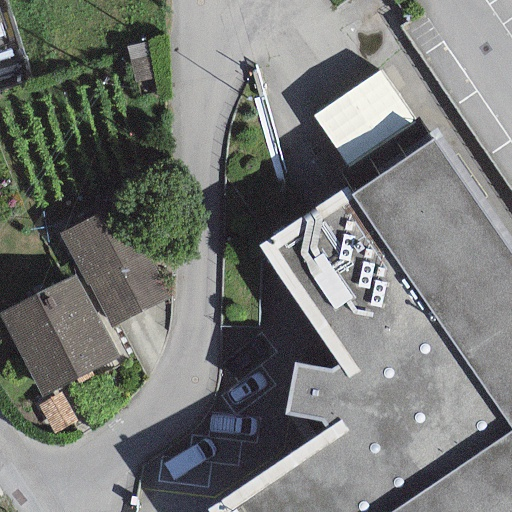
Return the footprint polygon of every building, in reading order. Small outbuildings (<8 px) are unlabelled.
[(349,169),(416,122),(380,71),(313,119),(349,169)] [(206,510),(207,511),(511,511),(511,254),(433,141),(351,196),(346,189),(258,247),(337,366),(330,370),(293,364),(284,416),(321,423),(327,431),(206,510)] [(123,202),(58,235),(111,329),(169,299),(123,202)] [(74,275),(0,312),(0,321),(41,398),(119,358),(74,275)] [(60,394),(38,407),(54,435),(76,422),(60,394)]
